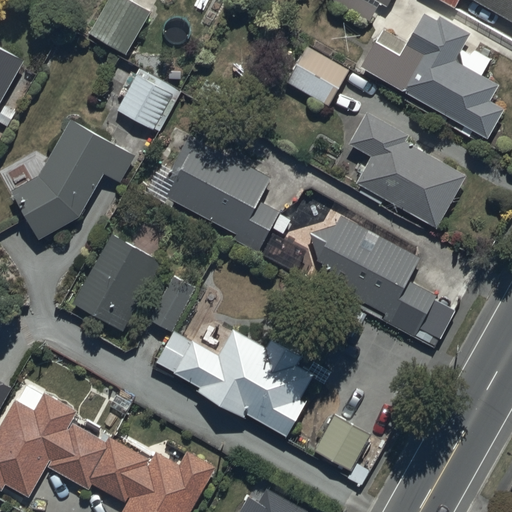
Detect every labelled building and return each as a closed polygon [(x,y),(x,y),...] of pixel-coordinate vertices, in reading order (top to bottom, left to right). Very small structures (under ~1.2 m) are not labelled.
[(128,51),(152,7),(139,0),(105,0),(89,30),(128,51)] [(511,0),(479,0),(511,18),(511,0)] [(386,24),(364,63),(489,133),(506,105),(491,97),(501,79),(484,70),(493,54),(475,44),(472,49),(463,44),(471,29),(442,12),(439,17),(424,8),(408,37),(386,24)] [(349,67),(299,37),(278,71),(328,102),(349,67)] [(18,108),(2,100),(26,53),(0,39),(0,118),(10,124),(18,108)] [(185,88),(140,64),(117,105),(161,130),(185,88)] [(374,152),(358,179),(365,183),(361,190),(382,203),(387,194),(437,225),(469,173),(408,136),(411,131),(371,107),(352,138),(374,152)] [(140,150),(70,113),(40,171),(13,186),(42,236),(82,213),(105,169),(124,179),(140,150)] [(274,175),(192,130),(167,176),(173,179),(165,193),(226,227),(225,230),(258,249),(281,207),(262,197),(274,175)] [(422,253),(343,211),(335,221),(311,228),(319,255),(329,261),(321,276),(386,311),(384,315),(435,342),(455,304),(436,294),(438,290),(411,275),(422,253)] [(123,327),(163,257),(113,228),(73,298),(123,327)] [(196,283),(175,271),(150,316),(172,328),(196,283)] [(176,324),(157,357),(201,382),(199,386),(246,413),(248,409),(289,432),(309,397),(303,393),(316,370),(299,360),(306,349),(273,330),(267,340),(235,322),(220,349),(176,324)] [(0,405),(13,382),(0,375),(0,405)] [(34,407),(14,396),(0,421),(0,488),(2,490),(8,480),(31,493),(48,464),(89,487),(93,480),(127,500),(120,511),(190,511),(218,463),(188,446),(179,461),(156,448),(152,455),(110,432),(107,438),(73,419),(80,407),(46,387),(34,407)] [(357,457),(371,429),(333,410),(315,447),(352,466),(348,474),(364,482),(372,465),(357,457)] [(307,511),(309,509),(267,483),(261,494),(253,489),(241,509),(237,507),(233,511),(307,511)]
